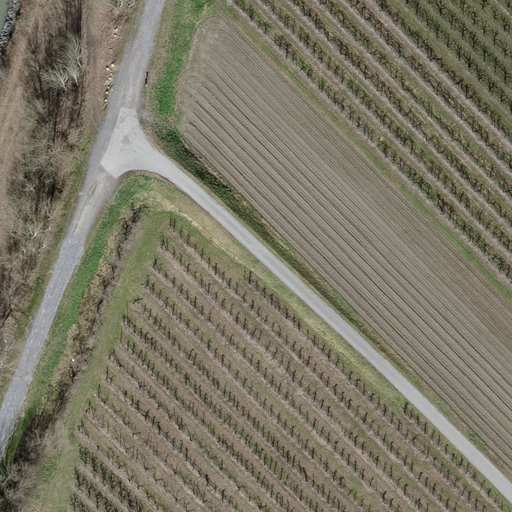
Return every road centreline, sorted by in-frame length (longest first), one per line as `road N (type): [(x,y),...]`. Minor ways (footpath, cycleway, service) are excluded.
road 1 (unclassified): [(511,493),(273,262),(122,131),(0,437)]
road 2 (track): [(122,131),(156,0)]
